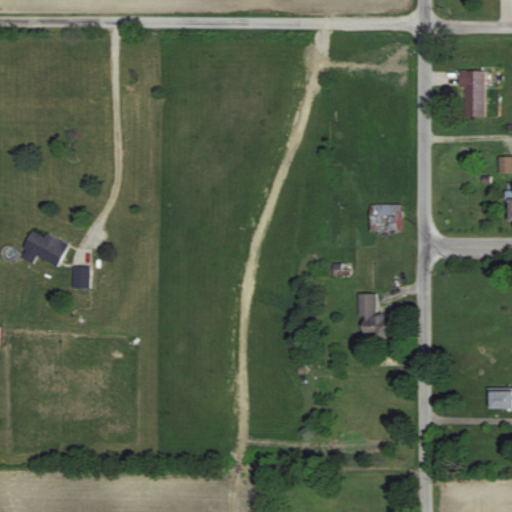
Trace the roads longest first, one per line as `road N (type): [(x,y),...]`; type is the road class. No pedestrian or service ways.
road 1 (residential): [(425,0),(424,511)]
road 2 (residential): [(0,22),(425,27)]
